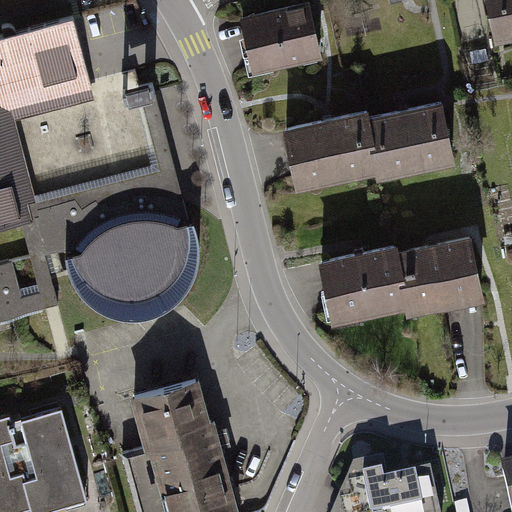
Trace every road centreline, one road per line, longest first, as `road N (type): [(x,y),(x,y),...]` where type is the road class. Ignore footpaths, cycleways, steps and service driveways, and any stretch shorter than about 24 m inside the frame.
road 1 (residential): [(173,10),(215,86),(266,295),(313,365),(350,394)]
road 2 (residential): [(350,394),(402,417),(451,425),(511,415)]
road 3 (residential): [(297,511),(350,394)]
